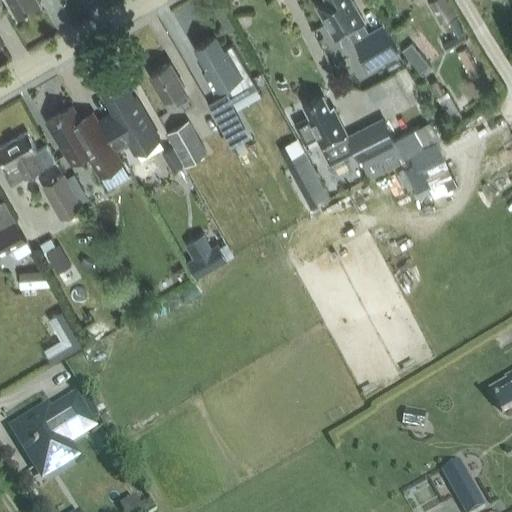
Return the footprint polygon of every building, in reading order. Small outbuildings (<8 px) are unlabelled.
[(9,0),(17,15),(40,2),(39,0),(9,0)] [(324,0),(316,5),(335,38),(364,21),(352,0),(324,0)] [(429,0),(429,1),(440,22),(455,14),(447,0),(429,0)] [(386,26),(356,43),(370,67),(400,50),(386,26)] [(468,38),(464,31),(442,43),(446,50),(468,38)] [(203,68),(202,69),(214,89),(227,82),(233,92),(254,79),(233,42),(224,47),(216,33),(195,45),(208,67),(204,70),(203,68)] [(411,41),(402,49),(420,72),(429,64),(411,41)] [(188,97),(182,88),(185,86),(170,61),(151,73),(166,98),(172,94),(178,103),(188,97)] [(160,137),(136,96),(134,97),(122,76),(101,88),(114,111),(101,119),(117,147),(129,140),(135,152),(160,137)] [(356,151),(349,138),(333,106),(330,107),(322,93),(303,103),(310,115),(295,122),(305,142),(317,136),(331,164),(356,151)] [(72,105),(47,120),(67,153),(73,150),(78,158),(86,153),(100,176),(123,162),(93,110),(80,118),(72,105)] [(250,136),(236,109),(218,118),(232,145),(250,136)] [(209,151),(189,119),(167,132),(186,165),(209,151)] [(395,140),(384,119),(349,138),(356,151),(360,159),(395,140)] [(28,131),(0,146),(0,152),(9,169),(4,171),(11,184),(41,167),(55,159),(47,145),(38,150),(28,131)] [(298,137),(284,144),(317,204),(330,197),(298,137)] [(174,146),(163,152),(171,169),(184,163),(174,146)] [(61,217),(82,206),(64,172),(43,183),(61,217)] [(453,178),(443,183),(448,192),(457,187),(453,178)] [(0,249),(23,236),(12,217),(0,224),(0,249)] [(219,242),(187,260),(197,277),(228,259),(219,242)] [(52,263),(66,254),(59,243),(45,252),(52,263)] [(40,279),(39,270),(19,271),(20,280),(40,279)] [(62,309),(48,317),(53,325),(67,317),(62,309)] [(71,325),(67,318),(50,328),(54,335),(71,325)] [(508,383),(491,393),(503,413),(511,407),(511,376),(506,380),(508,383)] [(96,429),(74,394),(49,409),(46,405),(8,428),(41,482),(79,458),(71,445),(96,429)] [(418,413),(406,411),(403,427),(416,429),(418,413)] [(477,511),(485,507),(467,476),(449,487),(463,511),(477,511)] [(117,503),(121,511),(151,511),(155,510),(143,488),(117,503)]
